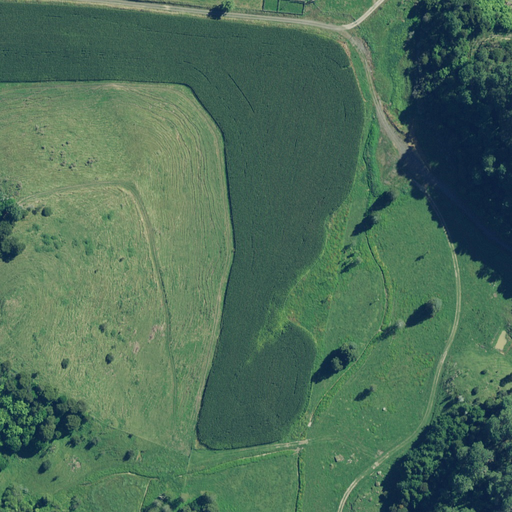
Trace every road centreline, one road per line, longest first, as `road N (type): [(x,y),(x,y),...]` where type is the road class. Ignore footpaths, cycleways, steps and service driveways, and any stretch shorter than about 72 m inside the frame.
road 1 (track): [(41,0),(338,36),(395,20)]
road 2 (track): [(511,257),(461,400),(377,511)]
road 3 (track): [(395,20),(454,74),(511,159)]
